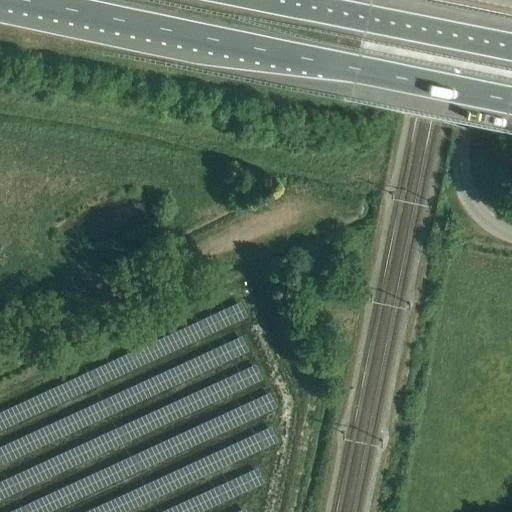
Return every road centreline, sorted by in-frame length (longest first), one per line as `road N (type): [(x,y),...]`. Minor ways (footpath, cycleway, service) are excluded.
road 1 (trunk): [(18,0),(511,103)]
road 2 (track): [(0,361),(355,201)]
road 3 (unclassified): [(491,0),(459,162),(475,211),(511,234)]
road 4 (trunk): [(511,49),(266,0)]
